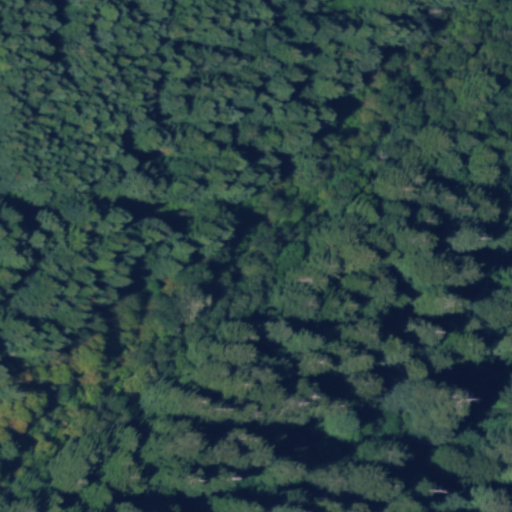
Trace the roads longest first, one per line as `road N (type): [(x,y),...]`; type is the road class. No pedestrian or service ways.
road 1 (track): [(511,190),(279,203),(0,199)]
road 2 (tertiary): [(511,263),(199,511)]
